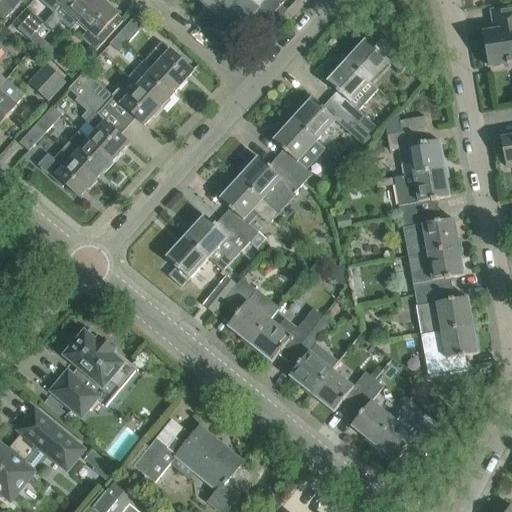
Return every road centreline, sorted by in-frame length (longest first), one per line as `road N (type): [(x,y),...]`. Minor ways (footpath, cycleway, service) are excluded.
road 1 (tertiary): [(387,511),(87,267)]
road 2 (residential): [(511,336),(445,0)]
road 3 (residential): [(87,267),(243,87)]
road 4 (residential): [(0,366),(87,267)]
road 5 (residential): [(243,87),(146,0)]
road 6 (residential): [(243,87),(329,0)]
